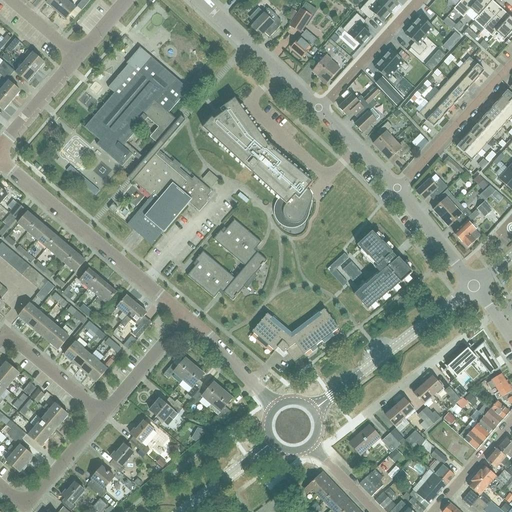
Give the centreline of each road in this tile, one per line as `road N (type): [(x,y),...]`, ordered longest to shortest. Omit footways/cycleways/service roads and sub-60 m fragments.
road 1 (residential): [(184,317),(0,162)]
road 2 (residential): [(317,451),(495,315)]
road 3 (tertiary): [(312,409),(473,286)]
road 4 (residential): [(278,71),(252,108),(321,171),(331,173),(355,148)]
road 5 (residential): [(397,190),(511,63)]
road 6 (residential): [(317,108),(416,0)]
road 7 (residential): [(99,415),(33,497),(17,499),(0,484)]
road 8 (residential): [(184,317),(99,415)]
road 9 (residential): [(276,406),(184,317)]
road 10 (residential): [(99,415),(3,333)]
road 11 (residential): [(0,153),(79,58)]
road 12 (residential): [(473,286),(397,190)]
road 13 (residential): [(432,511),(511,420)]
